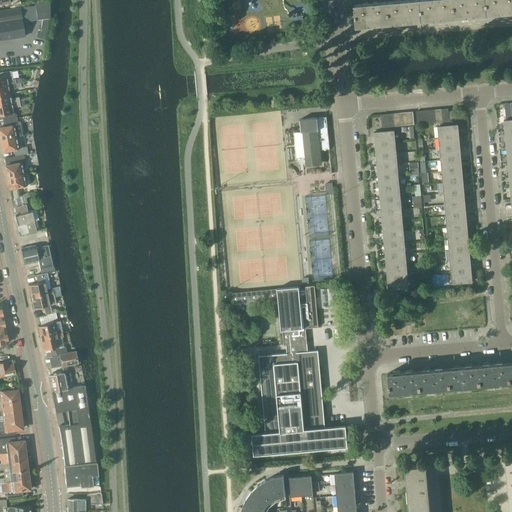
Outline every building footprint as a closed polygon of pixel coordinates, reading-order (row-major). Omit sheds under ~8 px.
[(402,0),(387,1),(389,23),(422,20),(419,0),(402,0)] [(419,0),(422,20),(455,17),(453,0),(419,0)] [(453,0),(455,17),(487,15),(486,0),(453,0)] [(511,0),(486,0),(487,15),(511,12),(511,0)] [(356,26),(389,23),(387,1),(371,3),(354,4),(356,26)] [(0,40),(25,36),(23,22),(23,21),(42,19),(40,32),(37,32),(36,38),(45,40),(49,18),(49,15),(50,15),(50,4),(0,10),(0,40)] [(0,86),(20,83),(20,79),(15,80),(15,79),(13,79),(11,71),(0,72),(0,76),(0,86)] [(20,83),(0,86),(0,95),(10,94),(9,89),(17,88),(24,87),(23,82),(21,83),(20,83)] [(11,99),(10,94),(0,95),(0,105),(24,101),(30,100),(29,97),(19,99),(19,97),(11,99)] [(25,105),(24,101),(0,105),(0,115),(2,115),(3,120),(17,117),(16,114),(14,115),(13,113),(13,108),(20,106),(25,105)] [(406,112),(407,125),(414,124),(413,111),(406,112)] [(394,126),(393,113),(381,114),(382,127),(383,127),(394,126)] [(17,117),(3,120),(4,127),(0,127),(0,139),(17,136),(14,123),(18,123),(17,117)] [(327,129),(326,117),(300,119),(301,132),(303,132),(306,164),(322,163),(320,150),(329,149),(327,129)] [(446,121),(442,122),(440,122),(441,125),(438,126),(439,137),(459,135),(458,124),(446,125),(446,121)] [(375,143),(395,141),(394,130),(399,130),(399,126),(394,126),(383,127),(384,131),(374,132),(375,143)] [(460,146),(459,135),(439,137),(440,148),(460,146)] [(17,136),(0,139),(0,140),(2,151),(14,149),(15,156),(23,154),(28,154),(27,147),(22,148),(21,142),(18,143),(17,136)] [(376,154),(396,152),(395,141),(375,143),(376,154)] [(441,159),(461,158),(460,146),(440,148),(441,159)] [(377,165),(397,164),(396,152),(376,154),(377,165)] [(23,154),(15,156),(4,158),(5,165),(7,177),(24,174),(23,166),(25,166),(23,154)] [(442,171),(462,169),(461,158),(441,159),(442,171)] [(378,177),(398,175),(397,164),(377,165),(378,177)] [(443,182),(463,180),(462,169),(442,171),(443,182)] [(24,174),(7,177),(9,188),(26,185),(24,174)] [(379,188),(399,186),(398,175),(378,177),(379,188)] [(444,193),(464,191),(463,180),(443,182),(444,193)] [(380,199),(400,197),(399,186),(379,188),(380,199)] [(445,204),(465,203),(464,191),(444,193),(445,204)] [(16,214),(14,215),(15,216),(14,217),(15,221),(17,222),(17,226),(18,225),(20,235),(36,231),(36,228),(38,227),(37,221),(34,221),(31,210),(28,211),(27,207),(28,206),(26,198),(30,196),(28,192),(13,200),(16,214)] [(421,196),(413,197),(414,208),(422,207),(421,196)] [(381,210),(401,209),(400,197),(380,199),(381,210)] [(446,215),(466,214),(465,203),(445,204),(446,215)] [(382,221),(402,220),(401,209),(381,210),(382,221)] [(447,227),(467,225),(466,214),(446,215),(447,227)] [(383,233),(403,231),(402,220),(382,221),(383,233)] [(448,238),(468,236),(467,225),(447,227),(448,238)] [(384,244),(404,242),(403,231),(383,233),(384,244)] [(449,249),(469,248),(468,236),(448,238),(449,249)] [(385,255),(405,254),(404,242),(384,244),(385,255)] [(21,248),(24,265),(38,262),(40,270),(49,268),(44,246),(35,248),(35,245),(21,248)] [(450,260),(470,259),(469,248),(449,249),(450,260)] [(386,266),(406,265),(405,254),(385,255),(386,266)] [(451,272),(471,270),(470,259),(450,260),(451,272)] [(387,278),(407,276),(406,265),(386,266),(387,278)] [(471,270),(451,272),(452,283),(449,283),(449,286),(455,286),(455,283),(472,281),(471,270)] [(31,297),(53,292),(52,288),(46,289),(43,274),(37,275),(39,283),(29,285),(31,297)] [(409,290),(407,276),(387,278),(388,289),(396,288),(396,293),(413,292),(413,289),(409,290)] [(236,293),(230,293),(231,304),(231,305),(235,304),(274,301),(278,300),(279,310),(280,320),(281,331),(282,330),(284,345),(286,345),(287,353),(271,355),(258,356),(258,357),(259,357),(259,365),(260,377),(262,395),(263,404),(265,427),(266,433),(262,433),(252,434),(254,455),(264,454),(303,451),(329,448),(348,447),(346,425),(331,427),(325,427),(325,425),(324,412),(322,398),(322,391),(321,383),(321,381),(320,378),(320,376),(319,365),(318,350),(308,351),(307,343),(307,342),(306,332),(306,328),(314,328),(318,327),(317,310),(316,298),(315,287),(315,286),(305,286),(306,289),(307,301),(300,302),(300,297),(299,287),(298,287),(289,288),(277,289),(256,291),(236,293)] [(53,292),(31,297),(34,308),(43,306),(45,315),(52,314),(50,305),(56,303),(53,292)] [(402,324),(411,324),(410,314),(401,315),(402,324)] [(41,338),(62,333),(61,329),(55,330),(53,322),(38,326),(41,338)] [(3,331),(0,332),(0,344),(9,343),(6,331),(3,331)] [(63,337),(62,333),(41,338),(43,349),(55,347),(57,355),(67,353),(66,347),(60,348),(59,346),(57,338),(63,337)] [(60,355),(62,367),(67,366),(78,364),(75,352),(60,355)] [(0,376),(15,374),(12,360),(0,362),(0,376)] [(478,365),(480,385),(510,382),(508,362),(493,363),(478,365)] [(448,367),(450,388),(480,385),(478,365),(463,366),(448,367)] [(51,392),(71,388),(68,372),(67,366),(62,367),(63,373),(48,376),(51,392)] [(420,390),(450,388),(448,367),(433,369),(418,370),(420,390)] [(420,390),(418,370),(403,371),(388,373),(390,393),(420,390)] [(85,385),(71,388),(51,392),(55,413),(67,410),(69,425),(58,426),(61,440),(62,446),(62,452),(63,460),(64,465),(95,462),(85,385)] [(0,401),(19,400),(17,390),(0,391),(0,396),(0,397),(0,401)] [(19,400),(0,401),(0,411),(20,409),(19,400)] [(21,419),(20,409),(0,411),(0,416),(2,416),(3,421),(21,419)] [(21,419),(3,421),(0,421),(0,425),(3,425),(4,430),(0,431),(0,436),(14,434),(13,430),(22,428),(21,419)] [(0,453),(25,450),(24,440),(15,441),(14,437),(0,438),(0,453)] [(26,460),(25,450),(0,453),(0,458),(2,458),(3,463),(26,460)] [(3,463),(0,462),(0,467),(3,468),(4,472),(27,469),(26,460),(3,463)] [(96,462),(95,462),(64,465),(66,486),(80,485),(81,487),(99,485),(96,462)] [(408,503),(429,501),(426,465),(405,467),(406,485),(408,503)] [(27,469),(4,472),(3,473),(4,478),(3,478),(0,478),(0,482),(2,482),(29,479),(27,469)] [(335,484),(354,483),(353,472),(334,473),(335,484)] [(262,511),(266,504),(274,498),(284,495),(285,495),(283,474),(273,476),(265,480),(257,485),(250,491),(245,499),(242,507),(240,511),(262,511)] [(312,487),(311,482),(311,475),(299,476),(301,495),(312,494),(312,491),(312,487)] [(290,496),(301,495),(299,476),(288,477),(290,496)] [(30,489),(29,479),(2,482),(4,494),(6,496),(7,499),(23,497),(22,490),(30,489)] [(354,483),(335,484),(336,495),(355,494),(354,483)] [(86,511),(88,511),(88,505),(103,505),(101,493),(88,494),(88,499),(67,499),(67,510),(85,511),(84,511),(86,511)] [(355,494),(336,495),(337,506),(356,505),(355,494)] [(408,511),(429,511),(429,501),(408,503),(408,511)]
